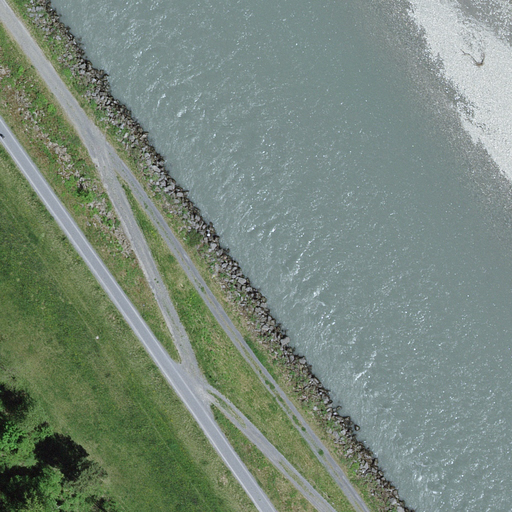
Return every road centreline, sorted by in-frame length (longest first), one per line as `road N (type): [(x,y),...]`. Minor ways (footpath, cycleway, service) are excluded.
road 1 (track): [(364,511),(0,6)]
road 2 (track): [(0,127),(270,511)]
road 3 (track): [(195,379),(88,132)]
road 4 (track): [(328,511),(235,412),(195,379),(182,386)]
